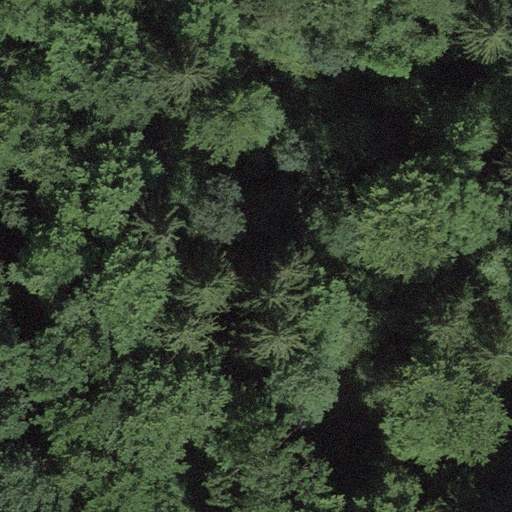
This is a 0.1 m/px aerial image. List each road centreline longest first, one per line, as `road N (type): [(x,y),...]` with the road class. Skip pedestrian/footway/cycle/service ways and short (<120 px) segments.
road 1 (track): [(371,471),(266,338),(209,128),(197,0)]
road 2 (track): [(511,451),(371,471),(286,511)]
